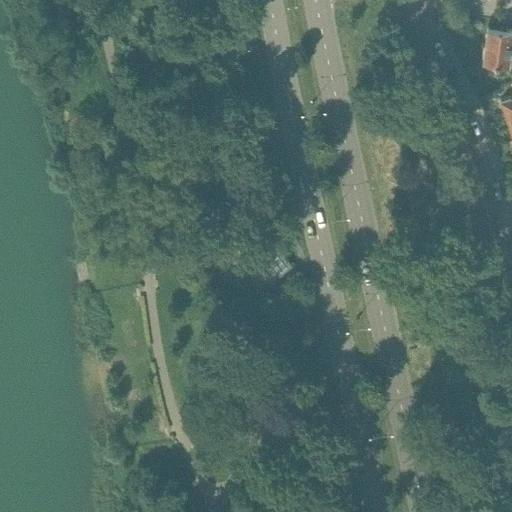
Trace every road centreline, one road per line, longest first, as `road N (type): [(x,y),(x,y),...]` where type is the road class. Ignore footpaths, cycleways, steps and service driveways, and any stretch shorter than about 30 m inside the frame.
road 1 (secondary): [(423,511),(315,0)]
road 2 (secondary): [(272,0),(376,511)]
road 3 (residential): [(511,316),(453,110),(419,42),(417,0)]
